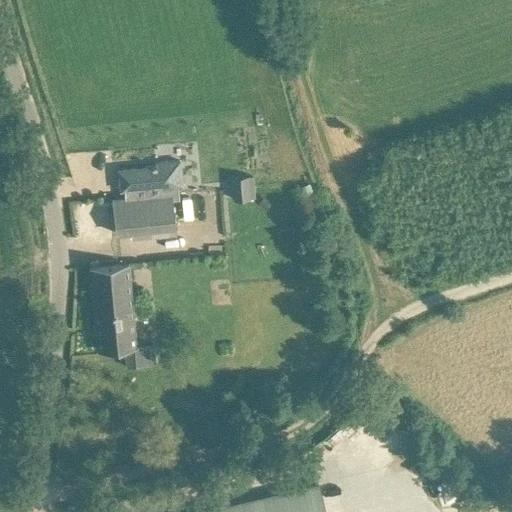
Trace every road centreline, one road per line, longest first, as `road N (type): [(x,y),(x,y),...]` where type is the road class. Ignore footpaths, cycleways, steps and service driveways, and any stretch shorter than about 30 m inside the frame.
road 1 (unclassified): [(22,511),(60,271),(44,173),(0,25)]
road 2 (track): [(383,312),(341,407),(27,500)]
road 3 (track): [(383,312),(298,0)]
road 4 (track): [(511,272),(383,312)]
